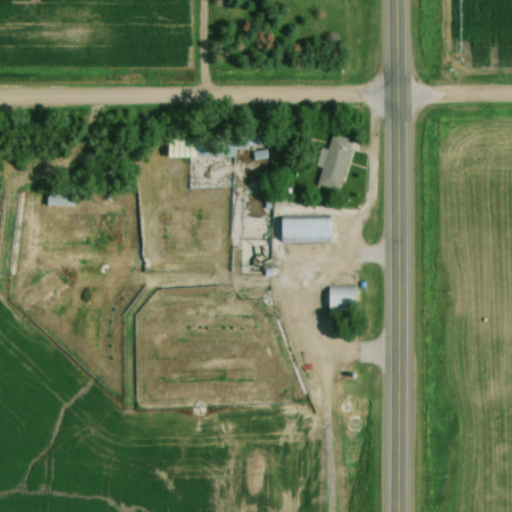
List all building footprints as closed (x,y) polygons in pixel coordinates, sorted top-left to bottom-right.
[(165,134),(165,156),(233,156),(233,145),(267,144),(267,128),(236,128),(236,133),(165,134)] [(326,149),(318,147),(314,165),(320,167),(315,184),(338,190),(352,139),(330,133),(326,149)] [(44,204),(72,204),(72,189),(44,189),(44,204)] [(279,217),(279,240),(328,240),(328,217),(279,217)] [(353,285),(327,285),(327,313),(353,313),(353,285)]
